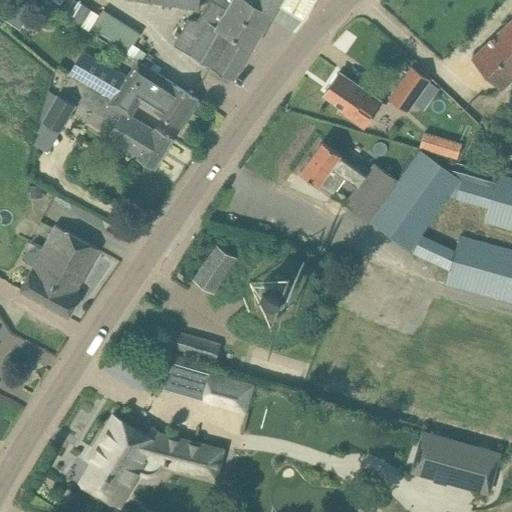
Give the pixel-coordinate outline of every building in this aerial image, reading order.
[(91,29),(100,12),(77,0),(68,17),(91,29)] [(199,0),(140,0),(148,1),(148,2),(198,9),(199,0)] [(189,19),(174,45),(233,79),(279,0),(209,0),(198,20),(189,19)] [(92,26),(120,43),(118,46),(131,55),(144,36),(103,9),(92,26)] [(502,88),(511,78),(511,19),(473,56),(502,88)] [(366,23),(349,41),(394,81),(410,62),(366,23)] [(88,60),(78,77),(90,84),(118,98),(114,104),(131,115),(141,100),(182,127),(199,100),(156,72),(155,73),(137,61),(128,76),(97,58),(88,60)] [(429,79),(428,78),(411,67),(390,98),(407,110),(429,79)] [(382,101),(356,83),(340,72),(324,94),(341,106),(339,109),(364,128),(382,101)] [(432,82),(416,98),(424,105),(439,88),(432,82)] [(43,121),(60,131),(75,105),(58,96),(43,121)] [(114,104),(107,117),(116,123),(108,136),(139,155),(138,157),(155,167),(173,138),(156,128),(155,129),(131,115),(114,104)] [(419,147),(456,159),(461,144),(425,131),(419,147)] [(409,250),(421,233),(460,178),(445,167),(449,161),(441,155),(436,161),(420,149),(398,181),(374,163),(366,174),(340,155),(341,154),(322,141),(300,171),(333,195),(346,176),(358,185),(345,204),(409,250)] [(511,178),(498,174),(484,221),(511,229),(511,178)] [(99,248),(82,238),(55,224),(20,290),(68,317),(81,294),(76,291),(99,248)] [(447,283),(511,301),(511,250),(459,236),(447,283)] [(214,292),(214,291),(236,259),(216,245),(194,278),(214,292)] [(277,307),(279,307),(281,306),(283,305),(285,304),(286,302),(287,301),(288,299),(289,297),(290,296),(290,294),(290,292),(290,290),(290,288),(289,286),(289,284),(287,282),(286,281),(285,279),(283,278),(281,277),(280,276),(278,276),(276,276),(274,276),(272,276),(270,276),(268,277),(266,278),(265,279),(263,280),(262,282),(261,284),(260,285),(259,287),(259,289),(259,291),(259,293),(259,295),(260,297),(260,299),(262,301),(263,302),(264,303),(266,305),(268,306),(269,306),(271,307),(273,307),(275,307),(277,307)] [(215,361),(220,343),(172,329),(167,346),(215,361)] [(210,371),(173,362),(163,389),(202,398),(202,401),(246,413),(254,382),(210,369),(210,371)] [(469,408),(471,401),(460,399),(459,406),(469,408)] [(120,505),(142,470),(148,472),(153,472),(157,470),(162,463),(217,479),(225,446),(160,429),(152,425),(147,434),(113,414),(86,459),(92,462),(80,481),(120,505)] [(420,434),(409,472),(486,493),(497,455),(420,434)]
